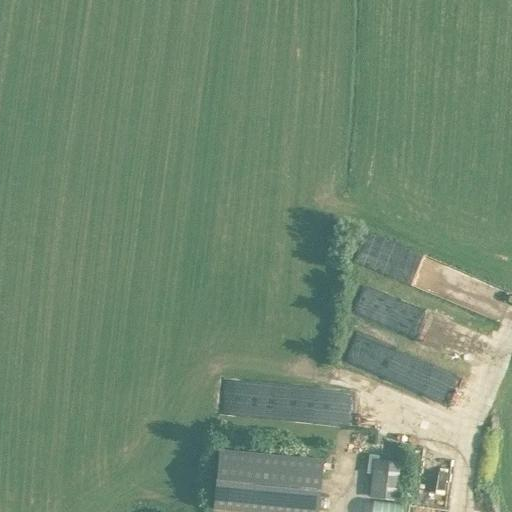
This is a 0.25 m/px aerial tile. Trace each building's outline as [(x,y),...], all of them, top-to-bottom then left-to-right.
[(446,295),(456,266),(402,246),(398,257),(385,252),(388,244),(374,239),(377,233),(362,227),(351,260),(383,272),(386,263),(407,271),(403,280),(446,295)] [(477,421),(476,460),(489,461),(490,421),(477,421)] [(314,511),(320,457),(217,447),(211,504),(285,511),(314,511)] [(372,493),(393,495),(397,459),(376,457),(372,493)] [(485,484),(486,463),(471,463),(470,484),(485,484)] [(419,498),(445,501),(448,473),(422,470),(419,498)]
